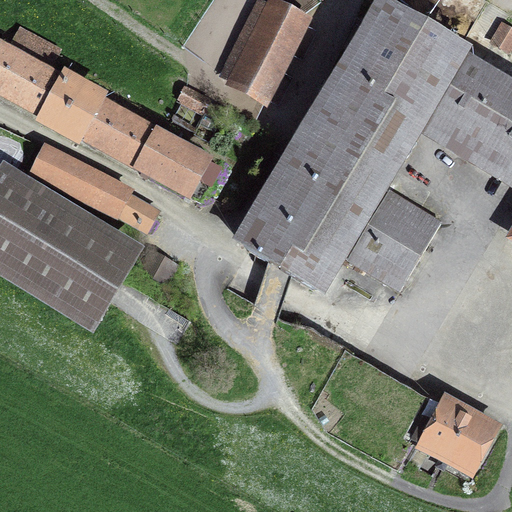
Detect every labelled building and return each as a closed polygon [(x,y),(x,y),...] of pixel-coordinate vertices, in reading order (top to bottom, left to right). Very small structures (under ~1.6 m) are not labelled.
[(381,33),(248,252),(279,271),(312,291),(335,253),(400,292),(440,224),(376,185),(415,121),(511,179),(511,109),(482,91),(492,74),(450,48),(453,43),(401,12),(398,17),(376,4),(364,22),(381,33)] [(271,8),(232,84),(266,101),(305,25),(271,8)] [(511,32),(503,27),(493,44),(508,53),(511,44),(511,32)] [(0,92),(45,117),(44,118),(186,195),(195,178),(210,187),(220,169),(64,81),(64,83),(0,47),(0,92)] [(182,101),(220,121),(226,109),(189,90),(182,101)] [(127,197),(130,193),(47,150),(34,175),(116,217),(117,214),(147,231),(156,214),(127,197)] [(131,257),(4,178),(0,184),(0,264),(92,321),(131,257)] [(151,252),(138,273),(164,289),(177,267),(151,252)] [(445,453),(441,459),(468,474),(490,433),(441,406),(422,440),(445,453)]
